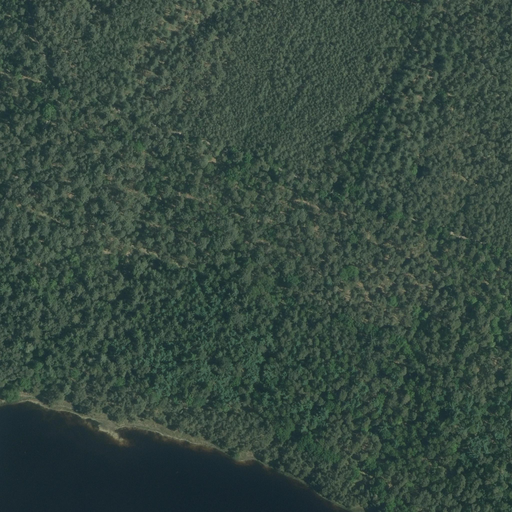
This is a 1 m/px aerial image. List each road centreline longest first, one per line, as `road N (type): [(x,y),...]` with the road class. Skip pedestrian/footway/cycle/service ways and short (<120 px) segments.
road 1 (track): [(511,254),(274,170)]
road 2 (track): [(274,170),(59,90)]
road 3 (track): [(274,170),(358,118),(416,51)]
